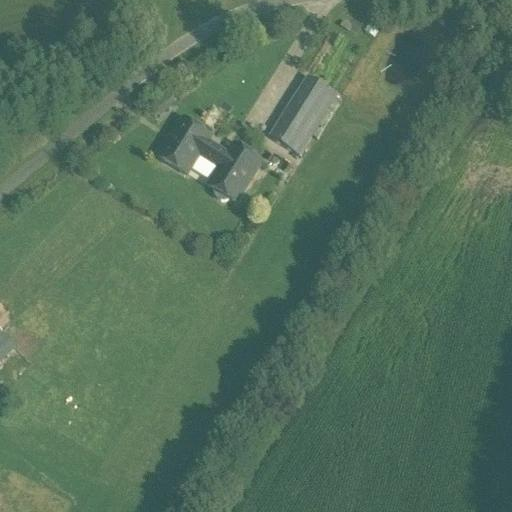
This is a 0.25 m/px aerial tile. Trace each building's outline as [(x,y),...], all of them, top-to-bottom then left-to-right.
[(443,20),(435,36),(443,40),(451,24),(443,20)] [(299,159),(338,97),(309,79),(270,140),(299,159)] [(141,96),(135,105),(153,115),(158,107),(141,96)] [(210,164),(218,150),(208,144),(211,139),(183,121),(159,160),(187,177),(200,157),(210,164)] [(69,160),(96,173),(104,155),(77,142),(69,160)] [(218,150),(210,164),(220,170),(209,188),(215,192),(214,194),(214,195),(215,197),(215,198),(216,200),(217,201),(219,202),(221,203),(222,204),(225,204),(228,204),(229,203),(230,201),(237,205),(263,164),(235,146),(228,157),(218,150)]
